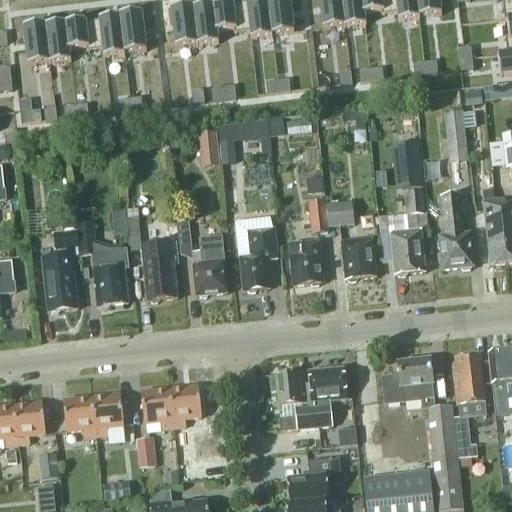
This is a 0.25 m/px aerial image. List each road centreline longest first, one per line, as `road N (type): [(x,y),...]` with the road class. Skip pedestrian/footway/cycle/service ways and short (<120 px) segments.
road 1 (unclassified): [(238,344),(511,316)]
road 2 (unclassified): [(0,368),(238,344)]
road 3 (residential): [(256,511),(238,344)]
